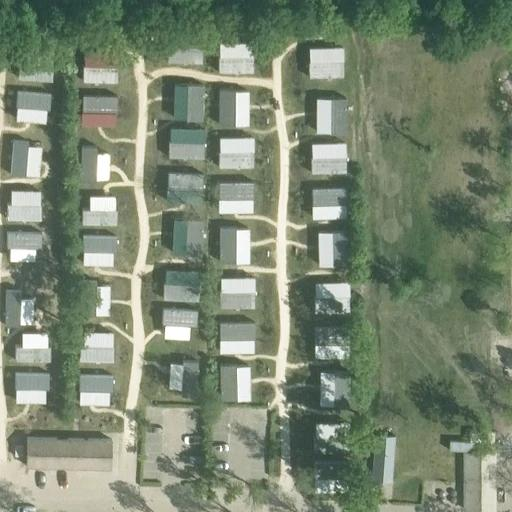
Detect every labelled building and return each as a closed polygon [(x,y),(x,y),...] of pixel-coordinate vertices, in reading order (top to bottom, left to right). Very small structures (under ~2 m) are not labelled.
[(436,43),(435,28),(393,30),(393,44),(436,43)] [(236,39),(220,39),(220,68),(254,69),(255,39),(236,39)] [(79,94),(94,94),(93,40),(79,40),(79,94)] [(327,43),(311,43),(311,73),(345,73),(345,44),(327,43)] [(180,62),(180,47),(152,47),(152,61),(180,62)] [(250,104),(250,86),(221,86),(220,120),(249,121),(250,104)] [(448,93),(448,122),(482,121),(481,92),(448,93)] [(347,129),(348,95),(318,94),(318,112),(317,129),(347,129)] [(204,99),(163,99),(163,116),(204,116),(204,99)] [(382,126),(361,129),(364,148),(416,142),(410,100),(380,104),(382,126)] [(42,145),(64,144),(63,102),(27,104),(28,120),(42,119),(42,145)] [(78,103),(78,144),(113,144),(113,103),(78,103)] [(193,138),(194,149),(206,149),(205,122),(156,124),(156,139),(193,138)] [(18,130),(17,142),(33,143),(34,131),(18,130)] [(236,133),(221,133),(220,163),(255,163),(255,133),(236,133)] [(328,139),(313,139),(313,168),(348,169),(348,139),(328,139)] [(445,170),(484,169),(483,154),(444,155),(445,170)] [(24,173),(64,174),(65,158),(24,157),(24,173)] [(164,162),(163,178),(208,179),(208,163),(164,162)] [(369,172),(370,187),(421,185),(420,170),(369,172)] [(128,173),(120,173),(120,184),(82,185),(82,197),(128,197),(128,173)] [(255,179),(220,179),(220,208),(235,208),(254,209),(255,179)] [(347,184),(312,186),(314,215),(330,215),(348,214),(347,184)] [(414,188),(387,187),(387,208),(397,208),(397,220),(413,221),(414,188)] [(87,220),(87,238),(125,239),(125,206),(113,205),(112,220),(87,220)] [(206,224),(206,207),(159,206),(159,223),(206,224)] [(15,256),(64,255),(63,213),(42,214),(43,225),(29,226),(30,241),(14,241),(15,256)] [(472,241),(491,242),(492,223),(439,220),(437,267),(471,268),(472,241)] [(392,241),(407,242),(408,222),(393,221),(392,241)] [(250,242),(251,225),(221,224),(220,259),(250,259),(250,242)] [(349,262),(349,228),(319,228),(319,245),(319,263),(349,262)] [(160,263),(206,265),(207,248),(161,246),(160,263)] [(415,272),(416,258),(369,257),(369,271),(415,272)] [(101,265),(101,276),(127,277),(127,266),(101,265)] [(24,269),(24,285),(65,285),(65,269),(24,269)] [(237,273),(221,273),(221,303),(255,303),(256,273),(237,273)] [(332,279),(317,279),(318,309),(352,308),(351,278),(332,279)] [(204,299),(204,287),(158,288),(158,300),(204,299)] [(431,296),(432,334),(455,334),(453,295),(431,296)] [(255,319),(221,319),(221,349),(234,349),(255,349),(255,319)] [(43,326),(44,365),(65,364),(64,325),(43,326)] [(350,325),(315,325),(315,355),(350,355),(350,325)] [(127,341),(84,341),(84,356),(127,356),(127,341)] [(15,344),(14,368),(29,369),(30,345),(15,344)] [(251,379),(251,362),(221,362),(222,397),(252,396),(251,379)] [(89,386),(90,363),(78,363),(77,399),(118,401),(118,387),(89,386)] [(206,385),(207,369),(157,367),(157,383),(206,385)] [(350,402),(351,368),(334,367),(321,367),(321,384),(321,402),(350,402)] [(437,367),(435,412),(477,414),(478,369),(437,367)] [(44,425),(64,425),(64,382),(29,382),(30,412),(44,412),(44,425)] [(331,419),(317,419),(316,448),(351,449),(351,419),(331,419)] [(445,464),(445,450),(460,450),(460,430),(411,431),(412,464),(445,464)] [(30,434),(30,464),(119,466),(120,436),(30,434)] [(496,510),(498,450),(464,449),(462,509),(496,510)] [(351,459),(317,459),(316,488),(331,488),(351,489),(351,459)]
